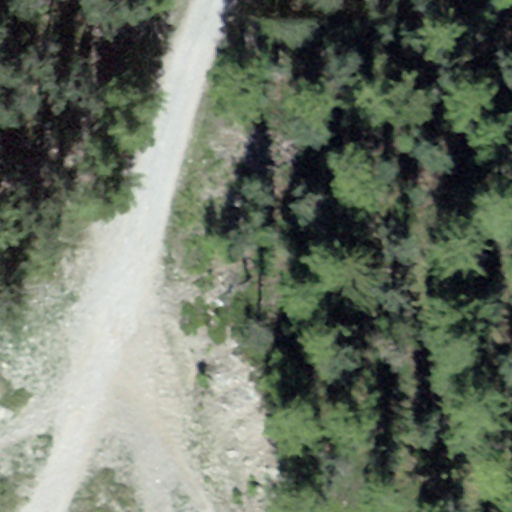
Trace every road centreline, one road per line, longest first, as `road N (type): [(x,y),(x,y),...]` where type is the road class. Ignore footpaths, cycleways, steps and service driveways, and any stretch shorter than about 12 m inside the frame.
road 1 (track): [(217,0),(119,248),(102,376)]
road 2 (track): [(102,376),(43,511)]
road 3 (track): [(102,376),(151,481),(154,511)]
